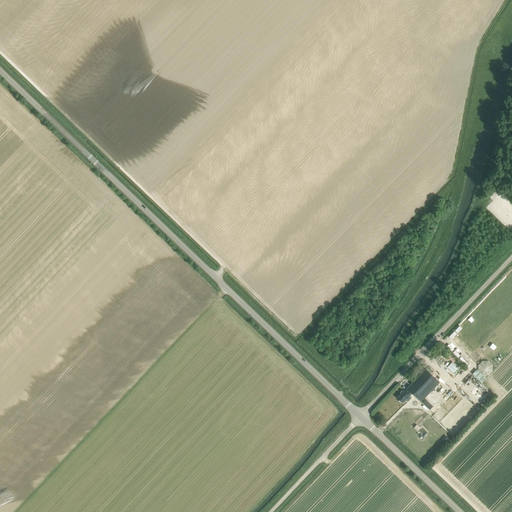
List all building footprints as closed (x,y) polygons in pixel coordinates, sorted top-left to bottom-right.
[(435,359),(441,364),(445,360),(439,354),(435,359)] [(488,371),(490,374),(497,366),(487,356),(478,366),(486,373),(488,371)] [(447,367),(453,373),(459,367),(453,362),(447,367)] [(398,397),(397,398),(399,400),(399,402),(400,403),(402,403),(403,402),(406,399),(407,400),(408,401),(411,398),(410,397),(410,396),(413,393),(421,402),(430,392),(440,382),(426,369),(407,388),(405,391),(404,391),(398,397)] [(422,403),(430,410),(433,406),(426,399),(422,403)] [(343,453),(338,458),(343,463),(348,458),(343,453)]
